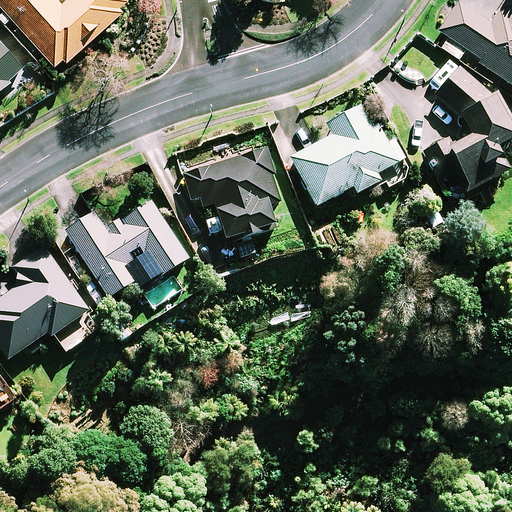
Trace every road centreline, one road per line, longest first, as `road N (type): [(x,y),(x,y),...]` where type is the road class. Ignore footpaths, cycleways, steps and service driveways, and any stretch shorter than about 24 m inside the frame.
road 1 (residential): [(222,84),(130,115),(0,187)]
road 2 (residential): [(384,0),(321,53),(222,84)]
